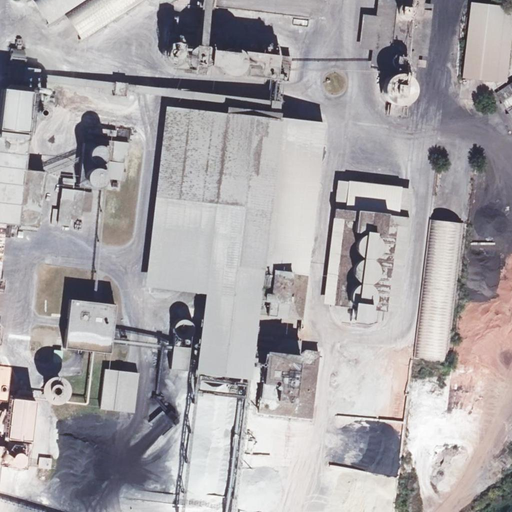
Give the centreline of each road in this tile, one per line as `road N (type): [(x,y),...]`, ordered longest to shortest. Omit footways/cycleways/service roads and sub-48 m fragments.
road 1 (unclassified): [(86,488),(125,419),(137,311),(127,282),(110,258),(72,247),(45,246),(0,262)]
road 2 (unclassified): [(328,167),(306,248),(330,367),(321,431),(290,511)]
road 3 (unclassified): [(0,26),(66,54),(299,95)]
road 4 (unknown): [(424,127),(403,308),(380,328),(326,331)]
road 5 (unknown): [(152,72),(136,256)]
road 6 (unclassified): [(391,121),(419,106),(455,0)]
